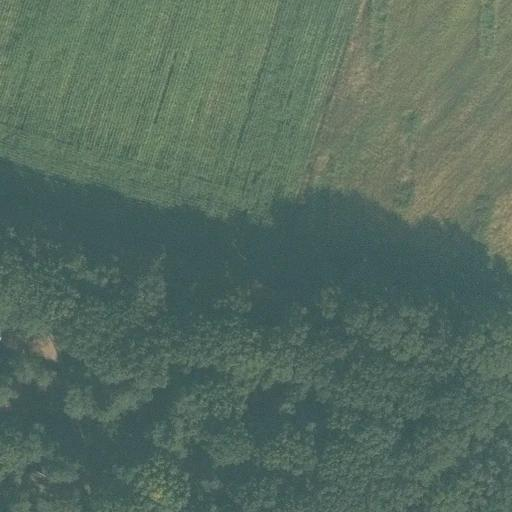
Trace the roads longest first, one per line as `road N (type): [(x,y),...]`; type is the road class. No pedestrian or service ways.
road 1 (unclassified): [(511,347),(444,347),(0,216)]
road 2 (track): [(511,350),(481,408),(379,511)]
